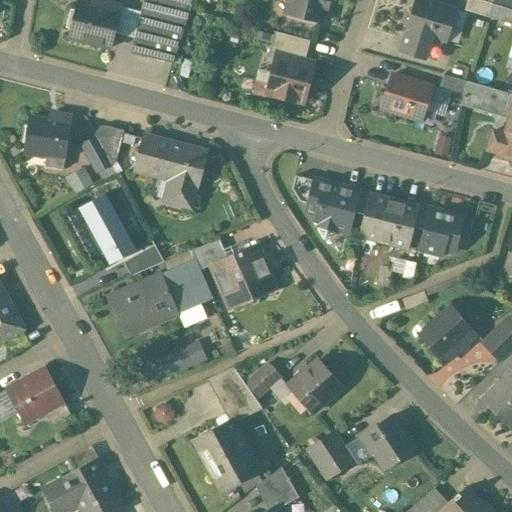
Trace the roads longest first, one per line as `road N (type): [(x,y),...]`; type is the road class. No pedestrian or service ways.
road 1 (residential): [(511,475),(347,313),(274,218),(220,114)]
road 2 (residential): [(171,511),(0,200)]
road 3 (residential): [(511,193),(220,114)]
road 4 (residential): [(220,114),(0,61)]
